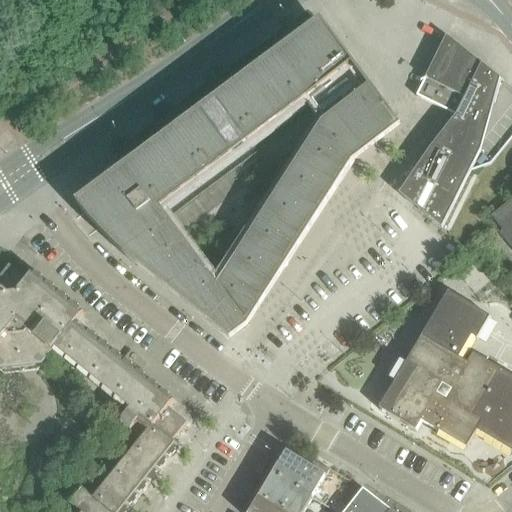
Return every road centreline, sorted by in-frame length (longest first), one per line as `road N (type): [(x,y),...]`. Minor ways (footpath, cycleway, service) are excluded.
road 1 (residential): [(248,390),(112,286),(16,177)]
road 2 (tertiary): [(16,177),(269,0)]
road 3 (residential): [(248,390),(422,241)]
road 4 (residential): [(451,511),(278,414)]
